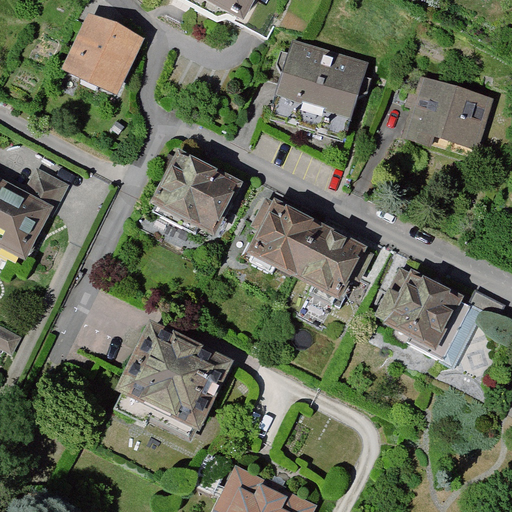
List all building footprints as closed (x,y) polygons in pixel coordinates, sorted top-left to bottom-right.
[(179,0),(248,35),(265,0),(179,0)] [(122,95),(148,40),(96,14),(69,69),(122,95)] [(375,64),(300,42),(277,118),(352,140),(375,64)] [(501,101),(420,77),(411,108),(419,110),(409,140),(438,149),(441,138),(486,152),(501,101)] [(251,186),(185,152),(157,205),(223,239),(251,186)] [(56,219),(73,187),(40,169),(28,192),(0,176),(0,247),(30,264),(55,218),(56,219)] [(351,302),(378,248),(283,200),(256,255),(351,302)] [(447,352),(476,298),(414,266),(385,320),(447,352)] [(0,350),(15,358),(25,340),(0,326),(0,350)] [(195,425),(199,426),(228,365),(152,328),(122,391),(123,392),(114,411),(146,426),(149,421),(188,440),(195,425)] [(317,511),(319,509),(237,469),(216,511),(317,511)]
